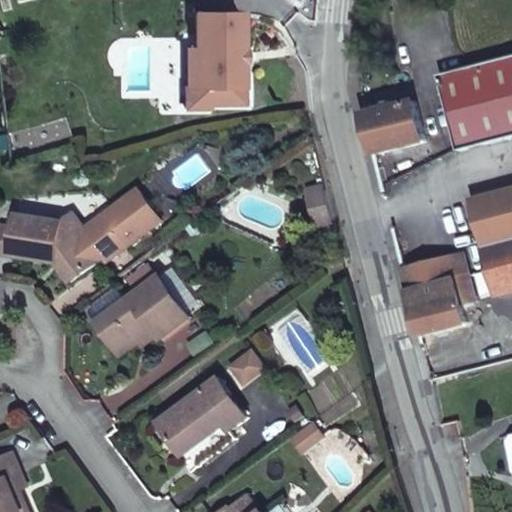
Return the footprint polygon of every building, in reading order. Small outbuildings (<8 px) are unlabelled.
[(204,90),(246,88),(244,16),(204,17),(204,52),(204,90)] [(196,90),(204,90),(204,52),(195,52),(196,90)] [(511,144),(511,63),(443,80),(461,157),(511,144)] [(420,107),(366,120),(375,155),(429,142),(420,107)] [(78,279),(113,252),(116,256),(171,217),(148,186),(93,225),(81,208),(69,218),(26,213),(25,216),(19,216),(18,226),(16,253),(64,258),(78,279)] [(497,281),(500,295),(511,292),(511,190),(476,200),(497,281)] [(321,225),(334,221),(327,191),(314,195),(321,225)] [(0,251),(16,253),(18,226),(5,225),(4,229),(0,228),(0,251)] [(404,270),(421,337),(471,324),(466,304),(479,301),(475,286),(467,255),(404,270)] [(126,285),(136,300),(156,284),(146,270),(126,285)] [(162,342),(191,321),(161,281),(156,284),(136,300),(99,328),(121,359),(156,334),(162,342)] [(475,286),(479,301),(500,295),(497,281),(475,286)] [(231,436),(249,423),(220,384),(160,428),(185,463),(228,432),(231,436)] [(313,425),(293,441),(303,456),(324,441),(313,425)] [(238,445),(231,436),(228,432),(185,463),(195,476),(238,445)] [(14,455),(0,461),(0,511),(33,511),(32,508),(25,511),(16,491),(29,486),(14,455)] [(263,511),(251,495),(239,504),(244,511),(263,511)] [(244,511),(239,504),(238,503),(230,509),(228,507),(222,511),(244,511)]
